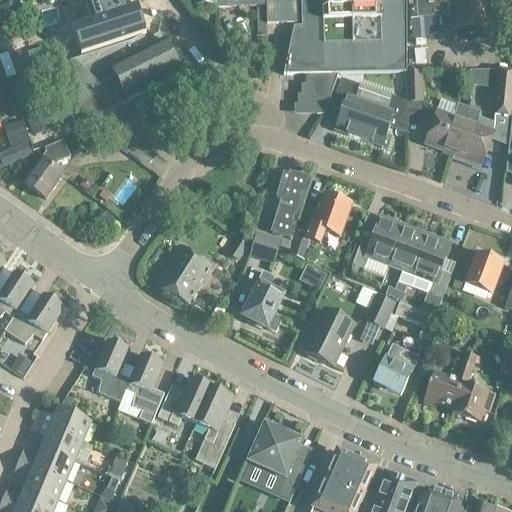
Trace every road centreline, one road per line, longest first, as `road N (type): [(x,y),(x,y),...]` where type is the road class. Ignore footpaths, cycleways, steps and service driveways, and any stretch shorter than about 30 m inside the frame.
road 1 (residential): [(511,481),(414,452),(287,391),(103,280)]
road 2 (residential): [(261,136),(511,226)]
road 3 (residential): [(103,280),(190,161),(223,140),(261,136)]
road 4 (residential): [(0,461),(34,386),(103,280)]
road 5 (residential): [(163,0),(249,102),(261,136)]
road 6 (residential): [(103,280),(0,208)]
